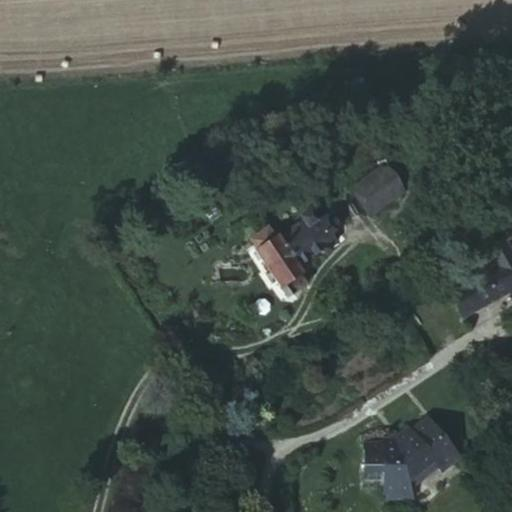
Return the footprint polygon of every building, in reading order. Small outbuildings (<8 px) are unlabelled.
[(383,167),(363,181),(381,207),(401,194),(383,167)] [(381,207),(363,181),(353,187),(372,214),(381,207)] [(254,250),(280,288),(300,273),(295,266),(330,243),(312,216),(279,238),(277,234),(274,236),(256,249),(254,250)] [(268,227),(250,240),(256,249),(274,236),(268,227)] [(511,258),(503,242),(486,251),(495,267),(451,291),(465,315),(508,292),(511,289),(511,258)] [(439,441),(424,421),(409,432),(393,445),(382,445),(364,445),(363,466),(382,466),(382,492),(382,495),(410,495),(408,490),(437,467),(439,472),(457,458),(442,438),(439,441)] [(393,445),(409,432),(407,429),(392,440),(382,440),(382,445),(393,445)] [(361,491),(382,492),(382,466),(363,466),(362,465),(361,491)]
